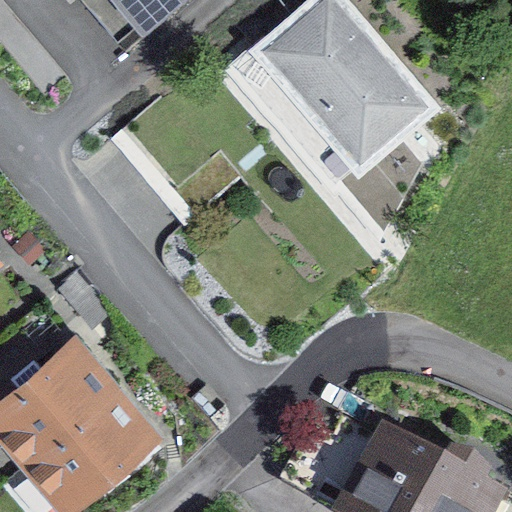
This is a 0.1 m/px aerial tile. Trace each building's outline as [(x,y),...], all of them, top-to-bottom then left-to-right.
[(109,0),(139,35),(180,0),(109,0)] [(304,0),(223,69),(375,247),(402,196),(374,163),(438,109),(344,0),(304,0)] [(0,396),(0,453),(15,471),(114,386),(71,336),(0,396)] [(74,511),(160,439),(114,386),(15,471),(50,511),(74,511)] [(302,432),(280,472),(337,502),(331,511),(511,511),(511,492),(450,459),(444,469),(349,419),(302,432)]
